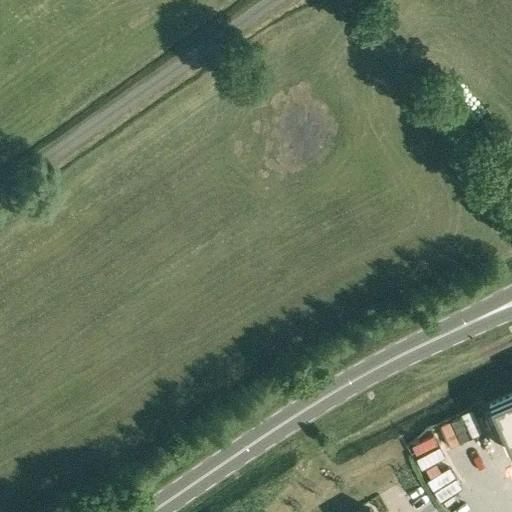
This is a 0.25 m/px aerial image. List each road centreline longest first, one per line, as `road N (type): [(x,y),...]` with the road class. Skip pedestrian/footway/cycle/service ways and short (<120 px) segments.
road 1 (primary): [(467,321),(317,403),(158,511)]
road 2 (residential): [(0,189),(268,0)]
